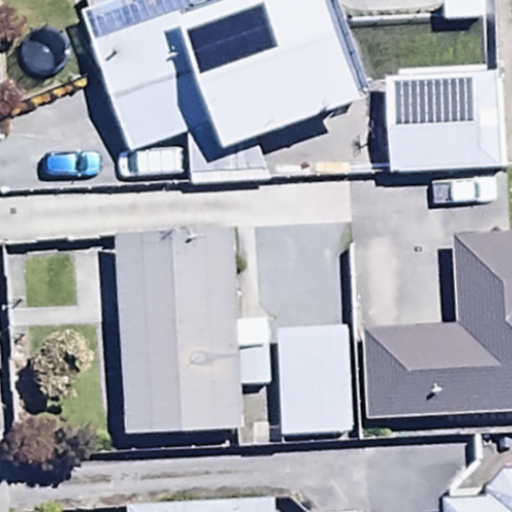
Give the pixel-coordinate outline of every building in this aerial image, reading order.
[(268,147),(374,108),(335,0),(267,0),(216,19),(208,0),(147,0),(83,23),(133,161),(191,140),(192,190),(269,189),(268,147)] [(392,86),(395,181),(506,178),(502,57),(450,59),(451,84),(392,86)] [(363,336),(366,429),(511,423),(511,239),(451,242),(454,332),(363,336)] [(234,243),(115,248),(124,447),(243,441),(234,243)] [(352,334),(281,335),(283,443),(354,442),(352,334)] [(443,511),(511,511),(511,482),(503,483),(487,497),(488,509),(444,510),(443,511)]
